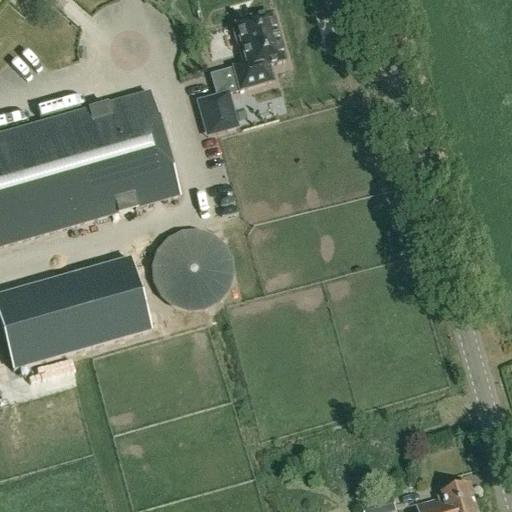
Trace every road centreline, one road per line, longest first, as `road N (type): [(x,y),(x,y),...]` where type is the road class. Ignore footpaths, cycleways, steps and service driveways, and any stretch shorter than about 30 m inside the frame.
road 1 (secondary): [(511,490),(373,0)]
road 2 (unknown): [(175,220),(0,265)]
road 3 (unknown): [(125,78),(145,93),(161,136),(182,206),(175,220)]
road 4 (unknown): [(0,109),(125,78)]
